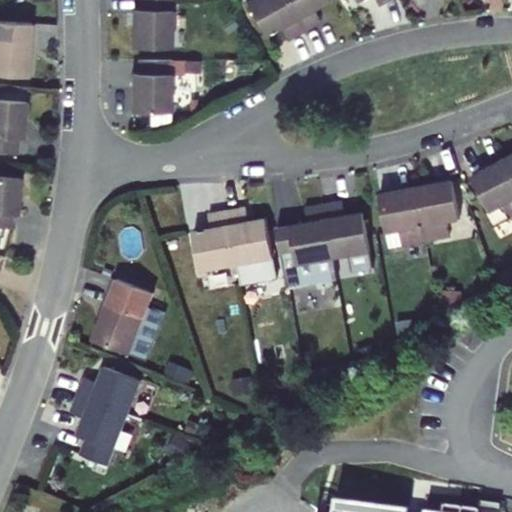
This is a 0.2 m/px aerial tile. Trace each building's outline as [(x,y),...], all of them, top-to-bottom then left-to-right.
[(185,44),(184,0),(151,0),(151,7),(145,7),(145,44),(185,44)] [(293,34),(310,24),(296,0),(254,0),(271,29),(286,21),(293,34)] [(296,0),(310,24),(327,15),(320,2),(322,0),(296,0)] [(2,41),(0,69),(0,73),(40,76),(42,38),(36,38),(37,22),(3,21),(2,41)] [(186,56),(152,56),(152,71),(146,71),(146,108),(186,108),(186,56)] [(37,101),(0,98),(0,150),(26,152),(27,138),(34,138),(37,101)] [(511,157),(483,174),(502,208),(498,210),(505,224),(511,219),(511,157)] [(31,178),(0,175),(0,227),(21,229),(22,214),(28,215),(31,178)] [(428,183),(439,237),(462,233),(459,218),(472,215),(465,176),(428,183)] [(403,244),(439,237),(428,183),(393,190),(403,244)] [(336,200),(347,254),(362,251),(365,266),(386,262),(375,208),(358,211),(355,197),(336,200)] [(351,274),(347,254),(336,200),(318,204),(321,219),(292,225),(303,283),(351,274)] [(260,205),(240,209),(251,264),(287,257),(280,217),(263,220),(260,205)] [(251,264),(240,209),(221,213),(224,228),(207,231),(215,271),(251,264)] [(130,279),(107,341),(144,355),(167,293),(130,279)] [(155,382),(117,368),(112,384),(97,379),(91,396),(142,416),(155,382)] [(125,459),(142,416),(91,396),(84,415),(97,420),(91,436),(104,441),(101,450),(125,459)] [(123,466),(125,459),(101,450),(98,457),(123,466)] [(359,496),(358,503),(392,509),(393,501),(359,496)] [(500,511),(502,501),(483,499),(481,505),(447,500),(446,508),(428,505),(427,511),(410,511),(411,511),(392,509),(358,503),(340,501),(338,511),(500,511)]
